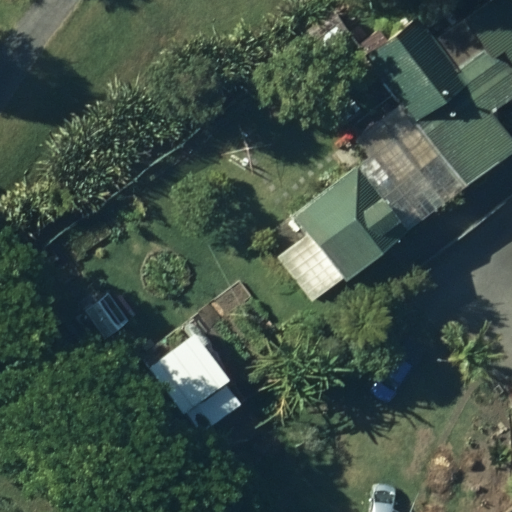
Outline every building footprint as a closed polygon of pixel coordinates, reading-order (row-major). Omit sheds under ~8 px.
[(305,195),(353,261),(511,140),(511,108),(500,93),(511,84),(511,0),(469,0),(442,21),(426,0),(424,0),(372,42),(421,107),(305,195)] [(276,124),(237,159),(269,195),(309,160),(276,124)] [(119,195),(88,218),(116,255),(147,231),(119,195)] [(85,302),(107,332),(134,312),(111,282),(85,302)] [(200,319),(152,355),(190,405),(237,368),(200,319)]
